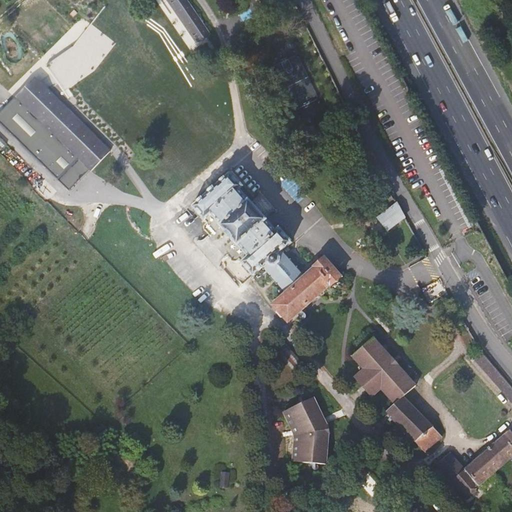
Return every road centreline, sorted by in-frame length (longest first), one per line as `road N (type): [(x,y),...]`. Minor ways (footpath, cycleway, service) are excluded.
road 1 (unclassified): [(259,511),(267,474),(264,410),(248,343),(162,218),(216,166),(245,160),(365,272),(395,279),(446,268)]
road 2 (tertiary): [(305,0),(446,268)]
road 3 (motorway): [(393,0),(511,220)]
road 4 (motorway): [(511,145),(432,0)]
road 5 (tertiary): [(446,268),(511,368)]
